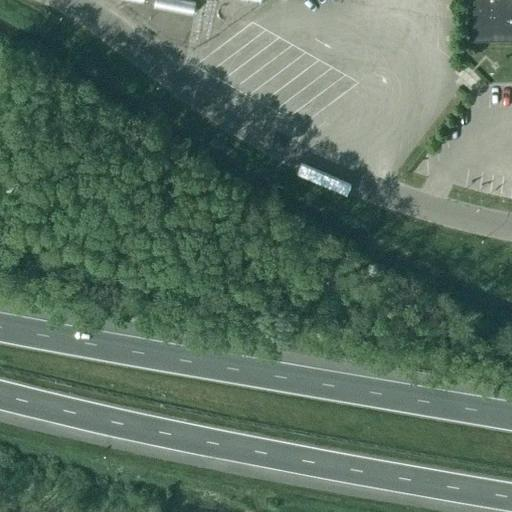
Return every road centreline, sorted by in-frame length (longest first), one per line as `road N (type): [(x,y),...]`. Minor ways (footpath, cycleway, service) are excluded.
road 1 (motorway): [(0,397),(511,502)]
road 2 (motorway): [(511,419),(0,328)]
road 3 (unclassified): [(511,233),(464,226),(358,189),(62,0)]
